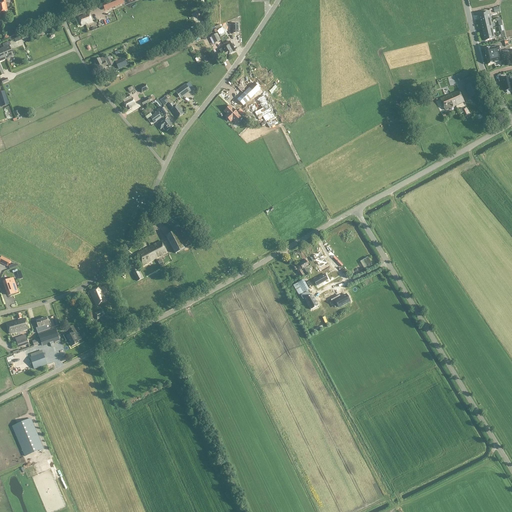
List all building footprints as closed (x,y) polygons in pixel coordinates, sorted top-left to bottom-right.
[(122,0),(111,0),(102,4),(105,11),(124,3),(122,0)] [(110,17),(115,15),(112,9),(107,11),(110,17)] [(78,18),(82,26),(92,22),(89,13),(78,18)] [(11,43),(20,40),(18,34),(9,36),(11,43)] [(220,41),(218,36),(217,34),(211,36),(215,43),(220,41)] [(223,45),(225,47),(219,50),(221,52),(222,52),(221,53),(223,58),(235,51),(233,47),(234,47),(233,44),(232,45),(230,41),(223,45)] [(2,49),(6,59),(13,56),(9,46),(10,45),(9,42),(3,45),(4,48),(2,49)] [(486,55),(486,57),(501,54),(499,46),(499,47),(491,49),(491,48),(485,49),(485,50),(486,55)] [(503,61),(501,54),(486,57),(486,59),(487,59),(488,65),(494,64),(494,63),(503,61)] [(108,65),(109,67),(114,64),(110,57),(105,59),(106,61),(108,65)] [(124,58),(115,62),(119,69),(127,65),(124,58)] [(103,67),(108,65),(106,61),(101,63),(99,59),(94,61),(100,73),(105,71),(103,67)] [(466,71),(457,76),(459,81),(469,77),(466,71)] [(511,87),(511,82),(510,78),(503,79),(506,91),(511,89),(511,87)] [(239,98),(245,104),(261,88),(255,82),(239,98)] [(465,87),(471,98),(481,92),(475,82),(465,87)] [(139,88),(141,93),(149,89),(146,85),(139,88)] [(186,85),(177,91),(175,92),(180,98),(190,91),(186,85)] [(464,102),(459,91),(440,99),(445,110),(464,102)] [(4,92),(0,92),(0,99),(2,107),(8,105),(4,92)] [(273,101),(281,99),(280,92),(271,94),(273,101)] [(135,105),(132,98),(131,99),(129,95),(122,98),(124,102),(123,103),(127,111),(131,109),(131,107),(135,105)] [(153,100),(151,97),(141,102),(143,106),(153,100)] [(178,119),(184,114),(178,105),(176,106),(175,105),(173,106),(172,104),(170,105),(170,104),(168,105),(169,106),(171,110),(178,119)] [(228,121),(229,121),(231,122),(233,120),(235,122),(240,117),(238,115),(238,114),(233,109),(230,106),(224,112),(227,114),(225,116),(226,118),(226,119),(228,121)] [(464,113),(466,117),(470,115),(466,108),(464,109),(464,108),(459,110),(461,114),(464,113)] [(161,118),(156,113),(150,118),(154,123),(161,118)] [(157,126),(160,130),(164,127),(167,131),(173,126),(167,118),(161,123),(157,126)] [(171,230),(177,223),(166,213),(160,220),(171,230)] [(184,249),(191,246),(182,228),(174,232),(184,249)] [(161,241),(137,254),(143,265),(145,264),(145,265),(147,264),(147,263),(167,253),(161,241)] [(313,257),(319,268),(327,264),(321,252),(313,257)] [(2,257),(0,260),(0,262),(2,263),(8,266),(10,261),(4,258),(2,257)] [(302,269),(309,266),(307,263),(309,263),(307,260),(299,264),(302,269)] [(138,271),(134,273),(133,273),(137,281),(142,279),(138,271)] [(328,280),(325,274),(314,281),(317,286),(328,280)] [(3,282),(8,296),(9,295),(18,292),(13,279),(4,282),(3,282)] [(301,279),(289,286),(292,291),(304,284),(301,279)] [(97,306),(106,302),(100,288),(90,292),(97,306)] [(312,295),(310,296),(308,292),(301,296),(303,299),(305,298),(306,299),(305,299),(305,300),(311,309),(311,310),(318,306),(318,305),(312,296),(313,296),(312,295)] [(330,300),(333,304),(336,302),(338,307),(339,308),(350,302),(346,295),(341,297),(340,298),(338,296),(330,300)] [(102,310),(94,314),(97,320),(105,316),(102,310)] [(48,324),(49,324),(46,317),(36,321),(38,328),(36,328),(38,333),(50,329),(48,324)] [(10,334),(28,329),(25,319),(7,324),(10,334)] [(73,326),(68,329),(71,334),(66,337),(71,347),(79,343),(74,333),(76,332),(73,326)] [(38,335),(41,344),(59,338),(55,329),(38,335)] [(17,342),(19,347),(28,344),(25,335),(23,336),(24,340),(17,342)] [(43,353),(30,358),(34,370),(47,365),(43,353)] [(43,449),(30,419),(12,427),(24,457),(43,449)]
